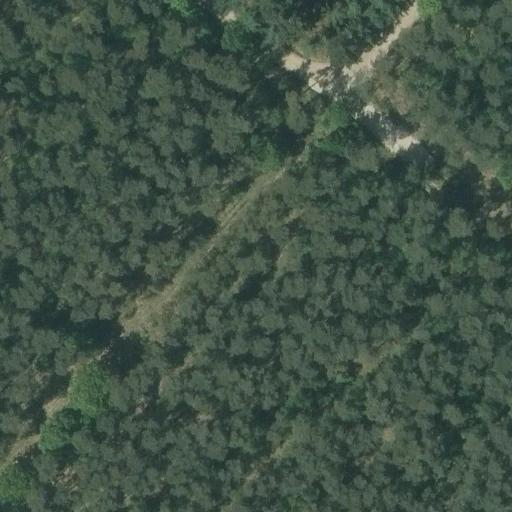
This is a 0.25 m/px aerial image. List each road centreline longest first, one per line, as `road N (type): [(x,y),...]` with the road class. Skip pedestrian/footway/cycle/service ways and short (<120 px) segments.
road 1 (track): [(326,91),(199,0)]
road 2 (track): [(408,0),(326,91)]
